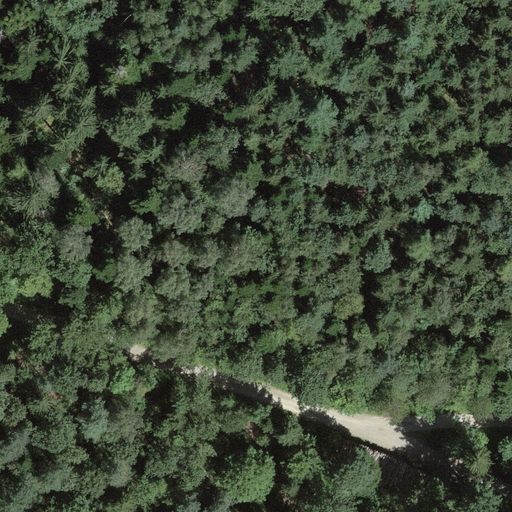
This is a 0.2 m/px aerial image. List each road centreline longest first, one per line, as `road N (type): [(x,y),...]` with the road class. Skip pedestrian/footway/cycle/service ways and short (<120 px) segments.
road 1 (track): [(0,304),(370,427)]
road 2 (track): [(370,427),(511,498)]
road 3 (track): [(370,427),(511,423)]
